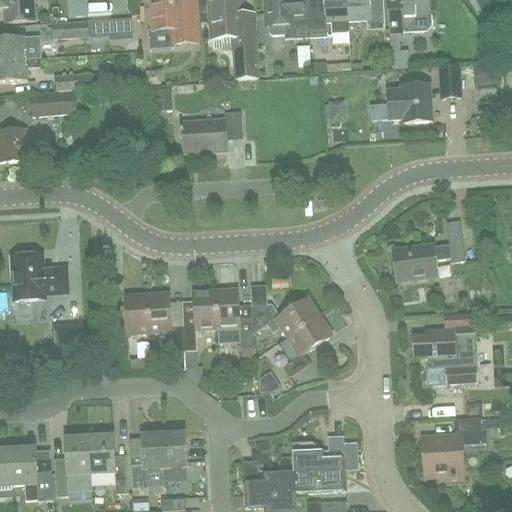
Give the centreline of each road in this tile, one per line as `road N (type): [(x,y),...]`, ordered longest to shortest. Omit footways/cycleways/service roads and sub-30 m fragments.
road 1 (residential): [(0,416),(45,411),(85,392),(176,388),(218,425)]
road 2 (residential): [(126,225),(154,196),(321,185)]
road 3 (unclassified): [(326,233),(300,244),(190,249),(126,225)]
road 4 (unclassified): [(326,233),(421,174),(511,166)]
road 5 (residential): [(377,396),(367,305),(326,233)]
road 6 (residential): [(218,425),(249,432),(281,424),(305,404),(377,396)]
road 7 (unclassified): [(126,225),(81,200),(0,198)]
road 8 (residential): [(405,511),(386,474),(377,396)]
